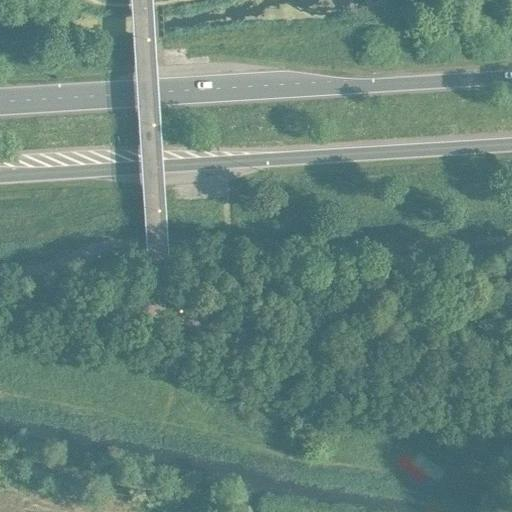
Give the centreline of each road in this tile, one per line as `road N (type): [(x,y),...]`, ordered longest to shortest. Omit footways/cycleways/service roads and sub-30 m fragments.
road 1 (secondary): [(0,170),(511,139)]
road 2 (secondary): [(511,70),(0,95)]
